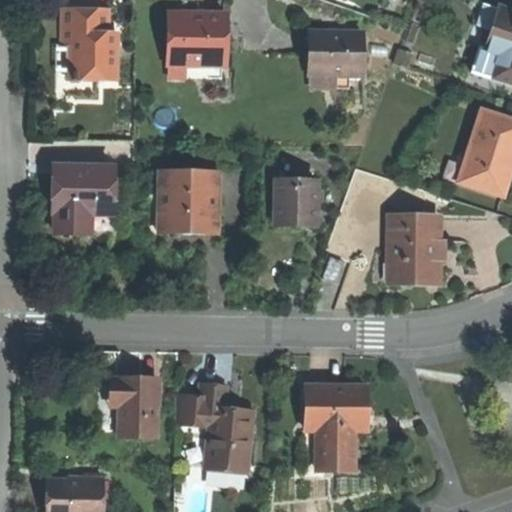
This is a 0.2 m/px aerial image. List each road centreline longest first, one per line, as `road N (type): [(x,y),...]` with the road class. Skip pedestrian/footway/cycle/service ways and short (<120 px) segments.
road 1 (residential): [(511,306),(453,328),(397,335),(3,329)]
road 2 (residential): [(3,329),(0,140)]
